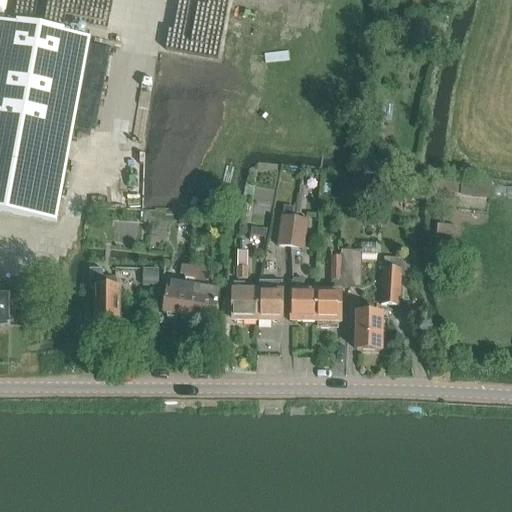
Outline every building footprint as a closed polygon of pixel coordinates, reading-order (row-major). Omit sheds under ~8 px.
[(0,23),(0,213),(57,224),(91,40),(0,23)] [(345,176),(343,205),(361,206),(363,178),(345,176)] [(474,204),(475,184),(455,183),(454,203),(474,204)] [(277,248),(290,250),(295,220),(296,210),(283,208),(277,248)] [(193,224),(193,214),(179,213),(179,223),(193,224)] [(308,222),(295,220),(290,250),(304,252),(308,222)] [(440,225),(440,235),(455,235),(455,225),(440,225)] [(251,228),(250,236),(266,238),(267,230),(251,228)] [(237,252),(237,268),(248,269),(248,252),(237,252)] [(331,294),(317,293),(317,324),(319,324),(319,328),(321,330),(330,330),(332,328),(332,324),(341,324),(341,290),(361,290),(362,253),(342,253),(342,252),(332,252),(332,258),(331,258),(331,294)] [(384,259),(383,269),(402,271),(401,278),(412,279),(413,260),(384,259)] [(189,319),(197,270),(188,268),(188,267),(182,266),(181,276),(186,277),(185,285),(168,282),(163,315),(165,315),(166,319),(175,320),(178,317),(189,319)] [(201,266),(200,270),(197,270),(189,319),(200,321),(201,324),(210,326),(212,323),(215,324),(220,291),(205,288),(208,272),(209,267),(201,266)] [(96,320),(120,320),(121,287),(116,287),(116,279),(105,279),(105,267),(87,267),(87,287),(96,287),(96,320)] [(237,280),(247,281),(248,269),(237,268),(237,280)] [(383,269),(380,306),(399,308),(401,278),(402,271),(383,269)] [(159,288),(159,271),(144,271),(144,288),(159,288)] [(292,324),(317,324),(317,293),(303,293),(304,281),(292,281),(292,324)] [(258,294),(257,324),(282,324),(282,283),(258,283),(258,294)] [(220,319),(222,320),(232,321),(232,323),(257,324),(258,294),(245,293),(245,284),(233,284),(233,302),(223,302),(220,319)] [(0,328),(10,329),(10,299),(0,298),(0,328)] [(355,352),(382,353),(383,317),(356,317),(355,352)]
